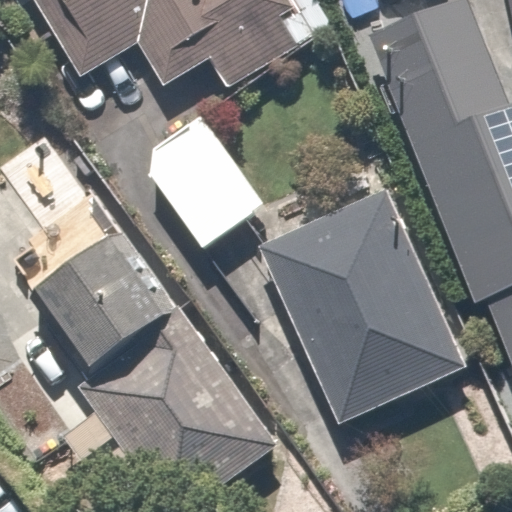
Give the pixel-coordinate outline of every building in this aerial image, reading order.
[(5,0),(65,107),(126,73),(149,114),(196,87),(213,116),(294,71),(275,37),(283,32),(265,0),(5,0)] [(511,0),(485,0),(492,46),(511,43),(511,0)] [(422,28),(358,52),(371,85),(434,61),(422,28)] [(491,107),(379,150),(451,340),(466,334),(500,423),(511,417),(511,157),(510,158),(491,107)] [(179,151),(117,195),(172,273),(234,230),(179,151)] [(374,207),(228,271),(310,458),(456,395),(374,207)] [(118,264),(37,318),(84,386),(164,332),(118,264)] [(177,329),(76,404),(157,511),(173,511),(264,444),(177,329)]
